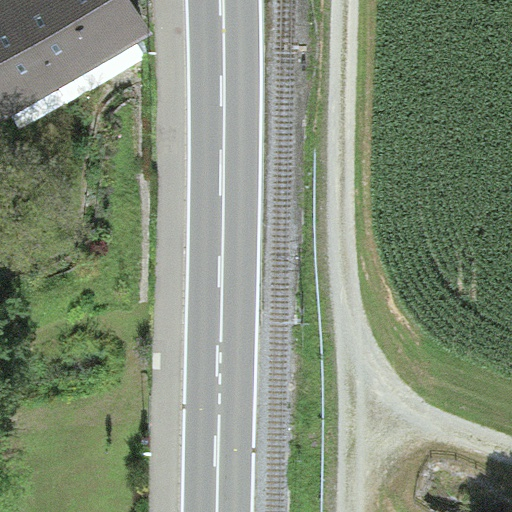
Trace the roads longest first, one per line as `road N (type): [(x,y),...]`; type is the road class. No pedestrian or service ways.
road 1 (secondary): [(219,511),(223,0)]
road 2 (track): [(342,0),(338,211),(347,393)]
road 3 (track): [(347,393),(511,452)]
